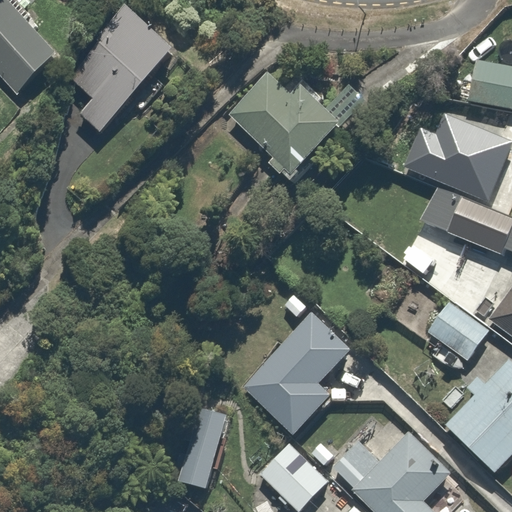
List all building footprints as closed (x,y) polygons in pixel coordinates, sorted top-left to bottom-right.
[(60,56),(15,0),(0,0),(0,76),(14,94),(60,56)] [(133,7),(68,72),(92,96),(77,111),(100,134),(179,53),(133,7)] [(511,65),(478,60),(472,104),(511,110),(511,65)] [(294,185),(370,104),(352,87),(329,109),(305,85),(294,96),(270,75),(231,116),(276,159),(271,166),(284,177),(285,175),(294,185)] [(511,116),(459,106),(453,132),(511,144),(511,116)] [(511,216),(444,187),(436,184),(420,223),(505,259),(508,251),(511,252),(511,216)] [(411,286),(390,315),(419,336),(440,306),(411,286)] [(494,289),(477,313),(511,339),(511,298),(510,301),(494,289)] [(493,333),(454,304),(430,335),(469,365),(493,333)] [(318,388),(352,351),(313,315),(242,391),(295,440),(332,401),(318,388)] [(511,470),(511,363),(508,360),(450,427),(507,477),(511,470)] [(192,443),(184,478),(212,485),(229,414),(187,403),(178,440),(192,443)] [(358,443),(333,468),(375,511),(434,511),(425,502),(456,472),(417,432),(381,467),(358,443)] [(296,445),(263,476),(296,511),(298,511),(331,482),(296,445)]
